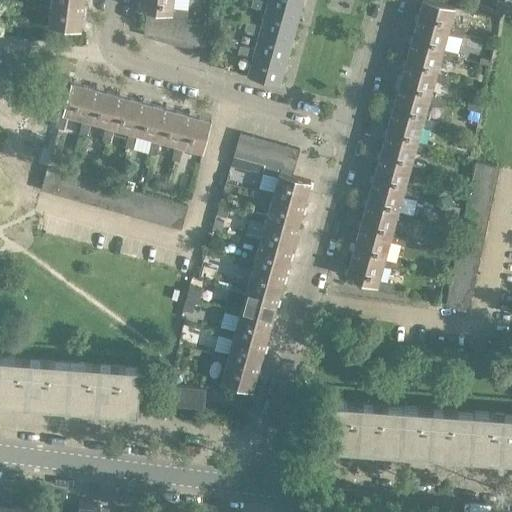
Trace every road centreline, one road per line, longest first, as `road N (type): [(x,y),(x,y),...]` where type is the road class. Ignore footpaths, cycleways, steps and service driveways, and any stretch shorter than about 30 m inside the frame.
road 1 (residential): [(307,296),(477,321),(509,173)]
road 2 (residential): [(233,95),(190,243),(42,205)]
road 3 (tertiary): [(256,487),(0,449)]
road 4 (residential): [(256,487),(307,296)]
road 5 (residential): [(307,296),(353,129)]
road 6 (tertiary): [(456,511),(285,490)]
road 7 (residential): [(353,129),(387,0)]
road 8 (residential): [(123,63),(0,41)]
road 9 (residential): [(353,129),(233,95)]
